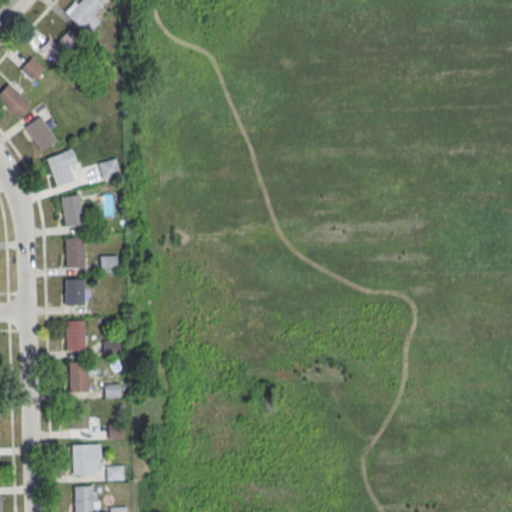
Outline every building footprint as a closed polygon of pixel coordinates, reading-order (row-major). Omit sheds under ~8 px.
[(73,0),(63,12),(86,33),(99,20),(92,13),(104,0),(73,0)] [(76,39),(66,29),(57,38),(52,32),(38,47),(54,62),(76,39)] [(30,79),(42,67),(30,55),(18,68),(30,79)] [(0,90),(6,84),(28,103),(16,117),(0,103),(0,90)] [(23,126),(39,116),(54,141),(39,151),(23,126)] [(44,158),(69,149),(75,163),(66,166),(72,180),(54,187),(44,158)] [(118,173),(114,157),(96,162),(101,178),(118,173)] [(58,197),(77,194),(81,223),(62,226),(58,197)] [(63,238),(81,237),(82,267),(63,267),(63,238)] [(98,256),(115,255),(115,272),(98,273),(98,256)] [(63,279),(82,279),(83,304),(64,305),(63,279)] [(63,321),(82,320),(83,350),(64,350),(63,321)] [(101,340),(118,340),(118,355),(101,356),(101,340)] [(66,362),(85,362),(86,391),(67,391),(66,362)] [(118,383),(103,383),(103,397),(118,397),(118,383)] [(67,404),(86,404),(87,430),(68,430),(67,404)] [(105,425),(122,424),(123,439),(105,440),(105,425)] [(69,445),(98,444),(98,460),(96,460),(96,472),(89,472),(89,474),(70,475),(69,445)] [(104,466),(122,465),(122,480),(105,480),(104,466)] [(72,511),(72,487),(90,486),(90,511),(72,511)]
